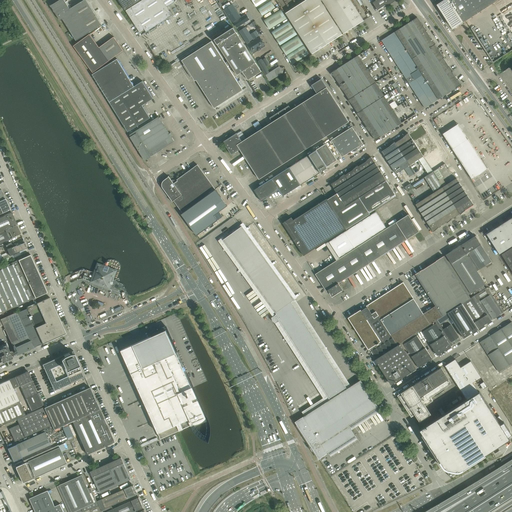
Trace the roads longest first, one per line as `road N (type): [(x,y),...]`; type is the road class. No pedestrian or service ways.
road 1 (secondary): [(15,0),(193,285)]
road 2 (secondary): [(138,174),(30,0)]
road 3 (secondary): [(299,462),(205,282)]
road 4 (unclassified): [(0,160),(80,338)]
road 5 (secondary): [(197,292),(279,462)]
road 6 (unclassified): [(205,142),(102,0)]
road 7 (unclassified): [(383,397),(511,314)]
road 8 (unclassified): [(205,142),(322,67)]
road 9 (unclassified): [(261,220),(372,148)]
road 10 (unclassified): [(331,316),(435,248)]
road 11 (unclassified): [(15,493),(126,444)]
road 12 (unknown): [(365,369),(351,377),(344,368),(305,304),(309,286)]
